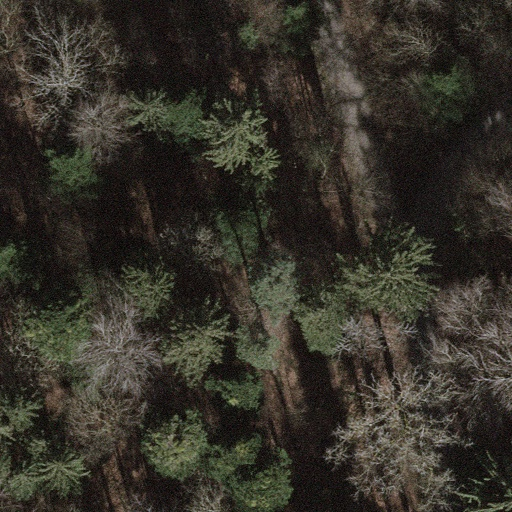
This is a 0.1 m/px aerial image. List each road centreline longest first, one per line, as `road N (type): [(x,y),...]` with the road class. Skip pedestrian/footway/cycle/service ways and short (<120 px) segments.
road 1 (track): [(414,292),(316,0)]
road 2 (track): [(446,511),(414,292)]
road 3 (track): [(414,292),(434,203),(455,155),(511,107)]
